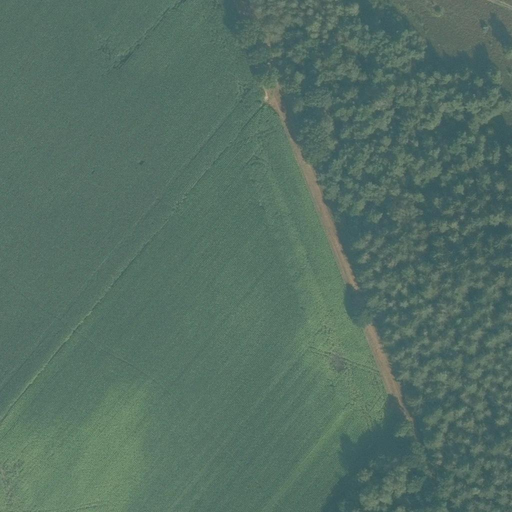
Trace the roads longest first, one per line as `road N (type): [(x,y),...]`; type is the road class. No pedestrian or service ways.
road 1 (track): [(450,511),(307,150)]
road 2 (track): [(307,150),(327,150),(326,0)]
road 3 (track): [(246,0),(307,150)]
